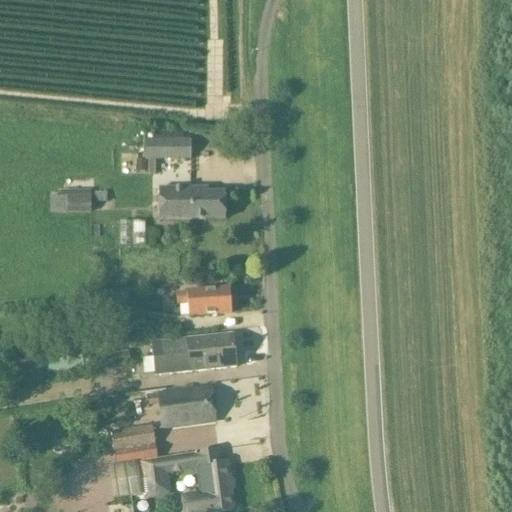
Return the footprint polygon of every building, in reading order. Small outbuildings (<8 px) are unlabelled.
[(191,139),(145,140),(145,160),(191,160),(191,139)] [(224,219),(224,192),(206,193),(206,188),(160,189),(161,220),(224,219)] [(91,193),(67,195),(68,213),(92,211),(91,193)] [(231,313),(229,289),(176,293),(177,305),(187,305),(188,317),(231,313)] [(237,367),(233,334),(150,344),(154,376),(237,367)] [(214,421),(210,388),(159,395),(163,428),(214,421)] [(221,511),(234,510),(231,491),(230,480),(228,462),(221,463),(220,451),(157,460),(152,426),(110,433),(116,466),(139,462),(143,497),(168,494),(166,475),(195,471),(199,494),(181,497),(183,511),(221,511)]
